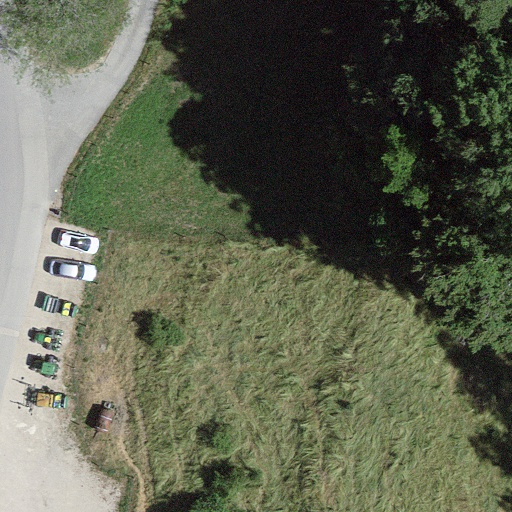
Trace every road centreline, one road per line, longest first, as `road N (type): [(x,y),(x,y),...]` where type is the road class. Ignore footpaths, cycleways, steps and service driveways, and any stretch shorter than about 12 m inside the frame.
road 1 (unclassified): [(54,126),(37,158),(0,332)]
road 2 (track): [(144,0),(118,66),(54,126)]
